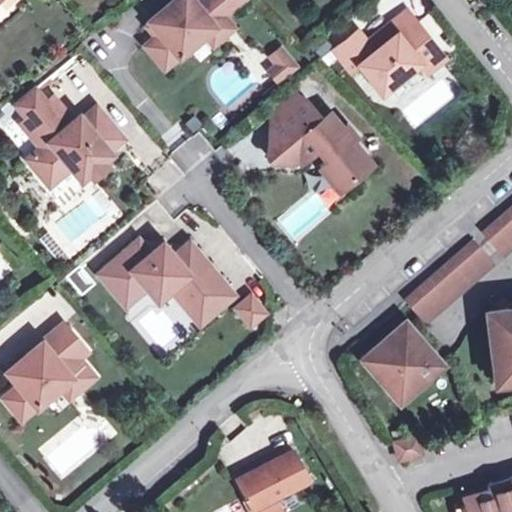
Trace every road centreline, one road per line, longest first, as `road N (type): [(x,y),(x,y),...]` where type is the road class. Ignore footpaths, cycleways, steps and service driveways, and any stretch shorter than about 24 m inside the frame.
road 1 (residential): [(91,511),(303,331)]
road 2 (residential): [(303,331),(511,158)]
road 3 (residential): [(404,511),(303,331)]
